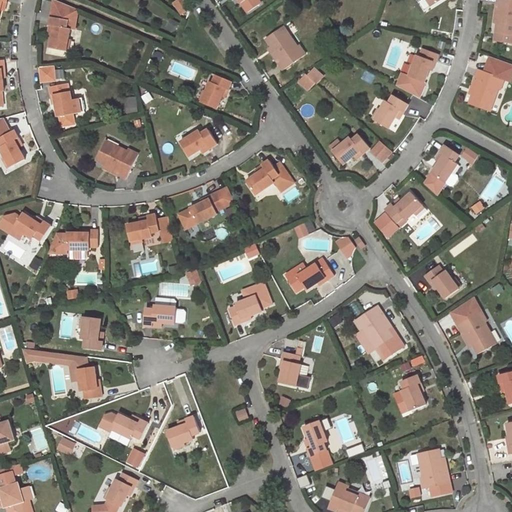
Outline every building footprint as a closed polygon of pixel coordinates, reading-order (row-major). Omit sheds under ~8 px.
[(8,0),(0,0),(0,14),(1,9),(3,0),(8,1),(8,0)] [(58,0),(54,0),(53,7),(78,12),(78,8),(58,0)] [(190,7),(185,0),(178,0),(175,3),(182,13),(190,7)] [(260,0),(244,0),(242,2),(248,11),(261,1),(260,0)] [(511,0),(497,0),(497,6),(500,7),(498,21),(497,31),(496,39),(511,41),(511,0)] [(51,49),(66,52),(67,51),(68,40),(70,28),(74,29),(78,12),(53,7),(50,26),(54,27),(53,35),(51,49)] [(211,21),(208,23),(213,31),(217,29),(211,21)] [(285,26),(267,38),(273,47),(281,58),(278,60),(285,70),(307,54),(301,45),(299,46),(285,26)] [(273,47),(270,49),(278,60),(281,58),(273,47)] [(441,53),(425,47),(422,55),(419,54),(415,64),(411,75),(427,81),(431,68),(434,60),(438,61),(441,53)] [(509,64),(497,60),(494,68),(506,72),(509,64)] [(315,67),(309,75),(317,82),(318,83),(325,76),(315,67)] [(56,68),(42,69),(42,83),(56,82),(56,68)] [(505,76),(479,68),(475,79),(479,80),(474,93),(471,102),(491,110),(499,87),(501,88),(505,76)] [(309,75),(307,73),(300,81),(310,89),(317,82),(309,75)] [(207,92),(203,101),(203,102),(218,108),(224,94),(227,87),(230,88),(233,80),(218,74),(214,82),(212,81),(207,92)] [(475,79),(471,92),(474,93),(479,80),(475,79)] [(67,83),(51,86),(52,95),(55,94),(56,103),(59,116),(60,116),(72,114),(85,112),(83,98),(72,100),(71,91),(69,91),(67,83)] [(410,103),(395,94),(391,101),(388,99),(382,108),(376,119),(390,127),(397,116),(402,108),(405,110),(410,103)] [(380,107),(373,117),(376,119),(382,108),(380,107)] [(397,116),(401,118),(405,110),(402,108),(397,116)] [(147,118),(156,116),(155,109),(145,112),(147,118)] [(72,114),(60,116),(62,126),(74,124),(72,114)] [(208,143),(211,148),(218,143),(209,129),(203,133),(200,130),(182,142),(189,155),(202,147),(208,143)] [(5,155),(10,165),(24,159),(18,145),(15,139),(19,138),(15,130),(1,137),(4,144),(1,146),(5,155)] [(372,147),(361,134),(354,139),(352,136),(344,144),(335,151),(345,164),(355,155),(362,150),(365,153),(372,147)] [(120,169),(118,174),(127,178),(140,154),(130,149),(129,151),(106,140),(97,159),(108,164),(120,169)] [(384,140),(375,149),(386,159),(395,150),(384,140)] [(342,141),(333,149),(335,151),(344,144),(342,141)] [(208,143),(202,147),(204,152),(211,148),(208,143)] [(462,153),(448,143),(443,151),(446,153),(442,160),(434,171),(452,184),(456,183),(460,177),(460,173),(455,170),(460,162),(457,160),(462,153)] [(481,154),(470,146),(465,155),(475,162),(481,154)] [(355,155),(358,158),(365,153),(362,150),(355,155)] [(443,151),(438,158),(442,160),(446,153),(443,151)] [(10,165),(5,155),(2,157),(6,166),(10,165)] [(247,179),(256,194),(257,193),(266,188),(274,183),(280,192),(295,184),(282,163),(276,167),(271,160),(265,163),(267,167),(259,172),(247,179)] [(259,172),(267,167),(265,163),(257,169),(259,172)] [(120,169),(108,164),(106,168),(118,174),(120,169)] [(228,184),(217,190),(210,195),(211,198),(205,202),(192,208),(200,221),(200,222),(201,222),(211,217),(219,213),(218,210),(237,200),(228,184)] [(268,191),(266,188),(257,193),(259,196),(268,191)] [(425,203),(414,191),(405,200),(398,206),(395,202),(388,208),(400,221),(406,215),(409,218),(417,211),(425,203)] [(405,200),(402,197),(395,202),(398,206),(405,200)] [(474,205),(479,212),(486,206),(482,200),(474,205)] [(417,211),(419,213),(428,205),(425,203),(417,211)] [(200,221),(192,208),(181,214),(189,227),(200,221)] [(15,226),(21,216),(16,212),(6,215),(0,224),(12,232),(15,227),(15,226)] [(35,235),(42,240),(52,226),(44,221),(43,224),(35,219),(24,212),(21,216),(15,226),(15,227),(24,233),(33,239),(35,235)] [(142,222),(128,225),(132,243),(143,241),(154,238),(153,233),(161,231),(158,219),(157,214),(149,216),(150,220),(142,222)] [(170,215),(158,219),(161,231),(162,234),(175,231),(170,215)] [(43,224),(44,221),(37,216),(35,219),(43,224)] [(303,225),(297,228),(301,237),(307,235),(303,225)] [(24,233),(15,227),(12,232),(21,238),(24,233)] [(90,246),(99,246),(98,229),(90,229),(90,232),(68,233),(57,234),(50,253),(68,253),(68,249),(69,249),(81,249),(90,249),(90,246)] [(348,235),(337,243),(347,257),(358,250),(348,235)] [(256,245),(245,250),(249,259),(260,254),(256,245)] [(328,277),(330,280),(338,275),(328,261),(322,265),(320,263),(311,269),(293,280),(300,291),(308,286),(311,289),(321,282),(328,277)] [(293,280),(311,269),(306,263),(289,274),(293,280)] [(440,264),(426,274),(432,281),(434,279),(439,286),(447,297),(460,288),(447,269),(445,271),(440,264)] [(199,270),(188,273),(190,282),(201,279),(199,270)] [(239,305),(232,308),(238,324),(246,321),(245,318),(253,314),(265,310),(264,307),(275,303),(267,281),(256,286),(259,295),(249,299),(239,303),(239,305)] [(245,289),(249,299),(259,295),(256,286),(245,289)] [(452,312),(459,324),(465,334),(468,332),(475,345),(479,353),(498,343),(486,322),(488,321),(475,297),(452,312)] [(158,308),(150,308),(148,324),(157,325),(158,321),(166,321),(179,322),(180,321),(187,322),(189,320),(190,311),(188,308),(181,308),(181,306),(170,305),(158,304),(158,308)] [(384,316),(387,314),(380,304),(357,319),(364,329),(359,332),(372,353),(397,336),(391,328),(384,316)] [(340,313),(332,318),(337,325),(344,319),(340,313)] [(387,314),(384,316),(391,328),(394,326),(387,314)] [(104,317),(88,315),(87,326),(85,338),(89,338),(88,346),(105,349),(106,340),(101,339),(103,331),(104,317)] [(468,332),(465,334),(472,346),(475,345),(468,332)] [(38,359),(39,349),(24,347),(27,357),(38,359)] [(39,349),(38,359),(71,363),(70,353),(39,349)] [(302,354),(286,350),(284,359),(287,359),(285,368),(282,381),(298,384),(300,374),(303,362),(300,362),(302,354)] [(378,350),(371,354),(377,366),(384,363),(378,350)] [(89,366),(88,355),(70,353),(71,363),(72,370),(80,369),(81,379),(83,390),(85,390),(87,398),(103,396),(102,387),(99,387),(96,365),(89,366)] [(80,369),(72,370),(74,380),(81,379),(80,369)] [(511,370),(500,374),(502,382),(507,381),(509,390),(511,403),(511,402),(511,370)] [(419,373),(404,380),(407,387),(405,388),(409,399),(413,409),(428,403),(423,391),(420,383),(423,382),(419,373)] [(134,418),(122,413),(121,415),(115,412),(108,414),(103,425),(114,431),(115,427),(125,432),(135,437),(137,434),(144,437),(152,422),(144,418),(142,422),(134,418)] [(197,414),(189,417),(191,422),(183,425),(170,430),(176,445),(186,441),(197,437),(196,433),(204,430),(197,414)] [(321,419),(306,425),(311,437),(314,445),(310,447),(313,455),(329,449),(326,441),(329,440),(325,429),(321,419)] [(0,448),(11,445),(10,441),(16,439),(10,420),(1,423),(0,422),(0,448)] [(75,442),(65,437),(60,447),(70,452),(75,442)] [(441,447),(420,452),(425,475),(423,475),(425,487),(430,486),(443,483),(452,481),(450,470),(446,470),(443,457),(441,447)] [(138,452),(134,460),(141,464),(145,455),(138,452)] [(0,474),(14,471),(15,474),(25,471),(22,463),(0,469),(0,474)] [(0,476),(3,486),(17,482),(15,474),(14,471),(0,474),(0,476)] [(142,479),(126,472),(123,479),(120,478),(115,489),(111,498),(112,499),(111,503),(98,504),(98,511),(119,511),(123,504),(125,505),(131,493),(135,485),(138,487),(142,479)] [(6,506),(8,506),(10,511),(25,511),(22,501),(30,499),(26,486),(22,488),(20,481),(17,482),(3,486),(1,487),(4,497),(6,506)] [(351,485),(340,481),(330,506),(341,510),(343,507),(354,511),(366,511),(373,496),(351,487),(351,485)] [(443,483),(430,486),(431,493),(444,491),(443,483)] [(30,485),(26,486),(30,499),(31,499),(34,498),(30,485)] [(421,486),(412,488),(414,496),(423,493),(421,486)] [(25,511),(34,511),(31,499),(30,499),(22,501),(25,511)]
